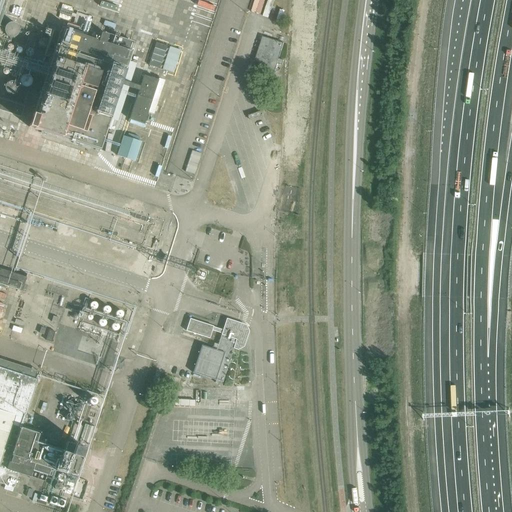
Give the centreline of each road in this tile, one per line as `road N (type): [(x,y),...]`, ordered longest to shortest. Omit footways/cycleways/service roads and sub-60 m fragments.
road 1 (motorway): [(466,0),(445,151),(437,297),(437,342),(460,461)]
road 2 (motorway): [(484,0),(454,254),(460,461)]
road 3 (tertiary): [(357,447),(351,258),(370,0)]
road 4 (motorway): [(481,298),(493,131),(511,11)]
road 5 (motorway): [(490,511),(481,298)]
road 6 (unknown): [(242,0),(185,154)]
road 7 (unclassified): [(265,469),(256,320)]
road 8 (motorway): [(481,298),(498,254),(511,157)]
road 9 (unclassified): [(236,497),(151,470),(137,511)]
